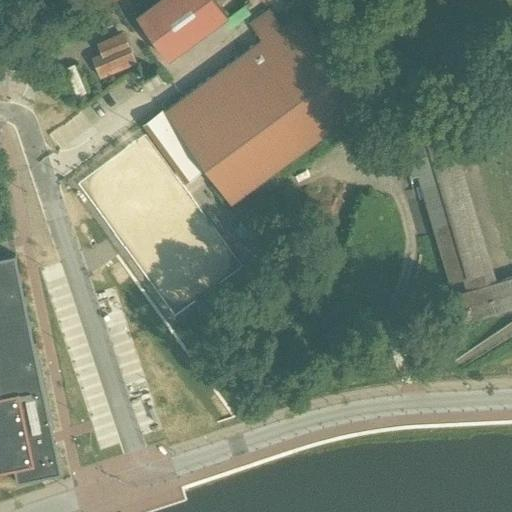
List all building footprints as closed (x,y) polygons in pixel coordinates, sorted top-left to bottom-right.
[(152,0),(136,13),(168,57),(228,14),(217,0),(152,0)] [(250,22),(261,38),(281,23),(270,8),(250,22)] [(261,38),(164,109),(205,165),(231,200),(367,101),(300,10),(281,23),(261,38)] [(125,39),(101,50),(105,60),(96,64),(101,76),(135,60),(125,39)] [(188,177),(205,165),(164,109),(147,121),(188,177)] [(436,115),(404,124),(408,137),(401,139),(413,178),(420,176),(452,166),(436,115)] [(185,180),(188,177),(147,121),(144,123),(185,180)] [(420,176),(423,187),(455,177),(452,166),(420,176)] [(485,277),(455,177),(423,187),(453,286),(485,277)] [(61,473),(15,254),(6,255),(0,256),(0,470),(13,468),(16,482),(40,477),(61,473)] [(454,291),(450,293),(458,319),(511,303),(511,274),(486,282),(454,291)] [(485,277),(453,286),(454,291),(486,282),(485,277)] [(511,320),(454,362),(459,369),(503,339),(511,333),(511,320)]
